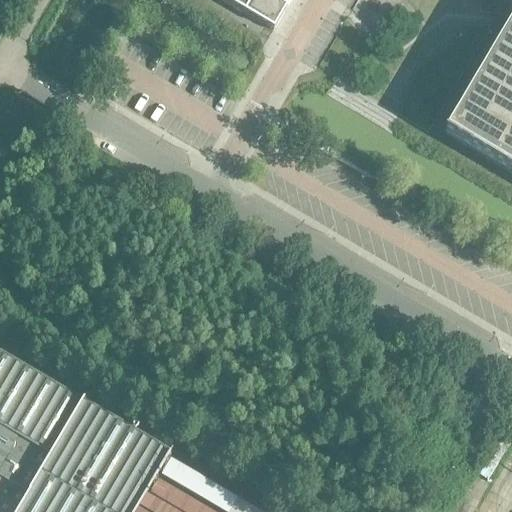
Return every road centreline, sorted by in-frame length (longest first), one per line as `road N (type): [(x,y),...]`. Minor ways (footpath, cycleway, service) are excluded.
road 1 (unclassified): [(511,366),(213,189)]
road 2 (unclassified): [(213,189),(0,73)]
road 3 (unclassified): [(322,0),(213,189)]
